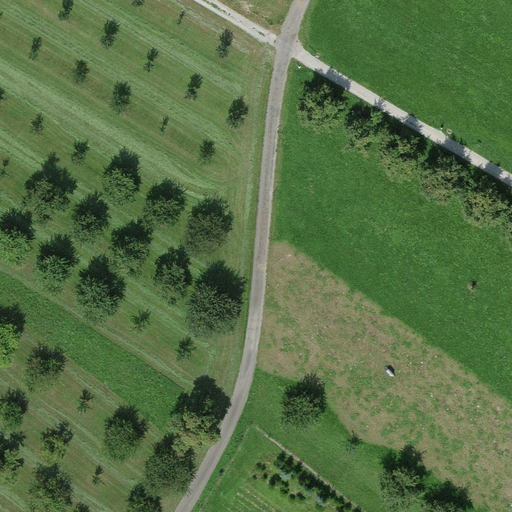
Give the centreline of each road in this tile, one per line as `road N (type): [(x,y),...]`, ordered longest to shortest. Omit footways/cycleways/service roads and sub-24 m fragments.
road 1 (track): [(307,0),(277,108),(245,382),(186,511)]
road 2 (track): [(511,183),(207,0)]
